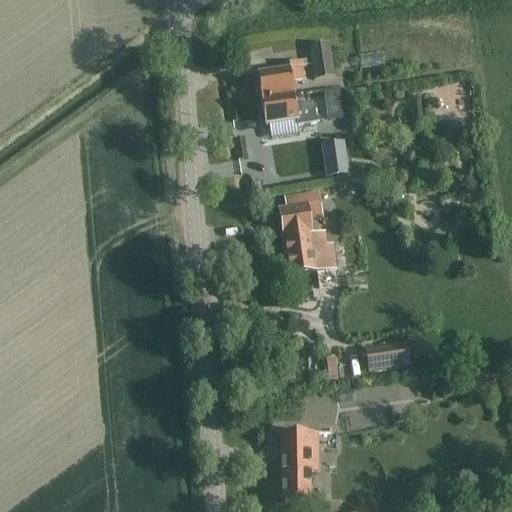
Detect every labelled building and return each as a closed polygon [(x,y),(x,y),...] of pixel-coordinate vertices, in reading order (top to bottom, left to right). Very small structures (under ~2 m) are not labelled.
[(312,79),(333,77),(329,45),(308,47),(312,79)] [(260,98),(293,94),(291,82),(304,80),(302,67),(306,67),(305,60),(286,63),(287,70),(256,74),(260,98)] [(339,93),(328,94),(333,139),(344,138),(339,93)] [(294,106),(293,97),(293,94),(260,98),(263,125),(294,121),(295,127),(314,125),(313,118),(310,119),(308,104),(294,106)] [(311,247),(304,206),(276,210),(287,276),(335,268),(331,244),(311,247)] [(407,350),(365,355),(368,376),(409,371),(407,350)] [(281,501),(310,501),(309,473),(318,473),(318,433),(281,433),(281,501)]
